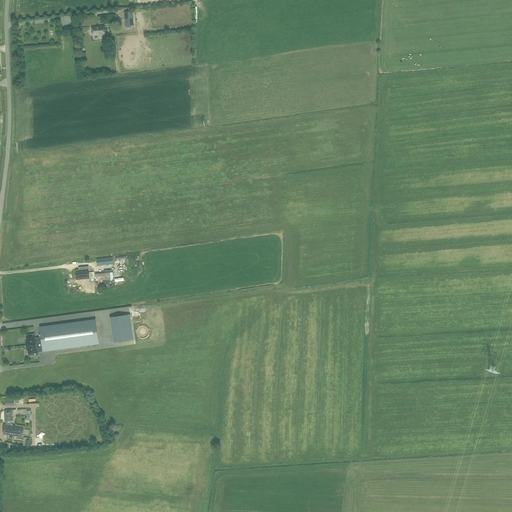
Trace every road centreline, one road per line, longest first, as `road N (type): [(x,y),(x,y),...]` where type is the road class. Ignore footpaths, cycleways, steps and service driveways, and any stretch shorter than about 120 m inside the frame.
road 1 (unknown): [(0,326),(92,314),(102,317),(105,341),(0,368)]
road 2 (unclassified): [(0,206),(6,0)]
